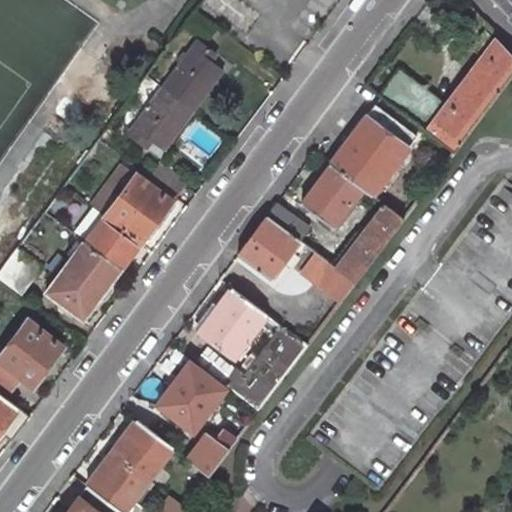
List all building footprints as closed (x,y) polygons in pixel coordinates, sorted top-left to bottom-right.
[(217,27),(194,10),(184,24),(206,40),(217,27)] [(511,74),(511,50),(498,35),(445,105),(399,71),(381,96),(437,139),(454,152),(511,74)] [(215,53),(198,40),(163,87),(193,109),(208,88),(222,69),(210,61),(215,53)] [(193,109),(163,87),(129,134),(146,147),(152,140),(164,149),(173,135),(193,109)] [(416,135),(375,104),(351,135),(330,163),(362,188),(372,195),(416,135)] [(454,152),(437,139),(432,147),(448,159),(454,152)] [(186,181),(162,163),(150,178),(175,196),(186,181)] [(362,188),(330,163),(310,191),(301,203),(333,227),(362,188)] [(136,174),(105,215),(141,242),(155,223),(172,200),(136,174)] [(511,317),(511,184),(503,178),(306,438),(379,493),(511,317)] [(308,227),(276,203),(267,215),(299,239),(308,227)] [(403,218),(384,204),(336,267),(355,282),(403,218)] [(141,242),(105,215),(85,241),(122,268),(140,243),(141,242)] [(299,239),(267,215),(248,241),(237,256),(269,280),(299,239)] [(85,241),(84,240),(45,292),(83,320),(103,293),(122,268),(85,241)] [(43,265),(18,247),(0,271),(0,278),(21,294),(43,265)] [(316,284),(331,264),(315,252),(300,272),(316,284)] [(339,302),(355,282),(336,267),(331,264),(316,284),(339,302)] [(266,314),(231,288),(207,320),(199,331),(234,358),(266,314)] [(63,346),(27,319),(0,354),(0,393),(5,397),(20,377),(33,386),(48,366),(63,346)] [(283,327),(282,326),(245,376),(236,370),(225,384),(227,386),(243,398),(258,409),(307,345),(283,327)] [(225,384),(190,359),(166,392),(157,404),(193,431),(227,386),(225,384)] [(0,393),(0,432),(11,440),(20,429),(30,415),(5,397),(0,393)] [(172,447),(135,420),(123,436),(128,440),(124,445),(116,456),(147,480),(172,447)] [(207,432),(187,458),(209,475),(229,448),(232,443),(236,438),(221,427),(214,437),(207,432)] [(122,511),(147,480),(116,456),(104,472),(99,469),(94,475),(87,485),(122,511)] [(122,511),(87,485),(78,497),(97,511),(122,511)] [(97,511),(78,497),(66,511),(97,511)] [(180,511),(184,507),(171,497),(159,511),(180,511)]
